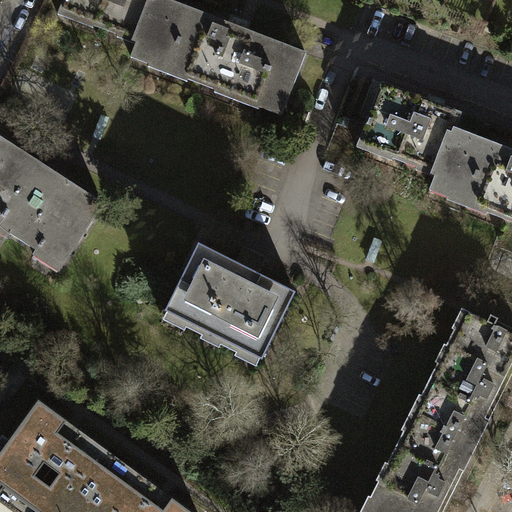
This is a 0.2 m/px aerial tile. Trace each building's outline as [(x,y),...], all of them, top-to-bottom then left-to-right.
[(62,0),(61,4),(140,36),(153,0),(62,0)] [(284,110),(306,53),(204,14),(201,22),(182,15),(185,6),(169,0),(153,0),(140,36),(133,52),(284,110)] [(460,112),(382,81),(360,136),(439,167),(455,126),(460,112)] [(511,214),(511,149),(504,146),(501,154),(482,146),(485,138),(455,126),(439,167),(433,184),(511,214)] [(106,204),(1,135),(0,137),(0,223),(65,266),(106,204)] [(198,244),(165,310),(262,358),(295,291),(257,272),(265,256),(245,246),(236,263),(198,244)] [(417,414),(476,445),(490,419),(484,416),(511,362),(511,333),(494,325),(497,318),(491,315),(487,322),(470,313),(417,414)] [(76,511),(115,459),(35,401),(0,447),(0,504),(10,511),(76,511)] [(476,445),(417,414),(369,511),(436,511),(458,468),(463,470),(476,445)] [(187,511),(115,459),(76,511),(187,511)]
